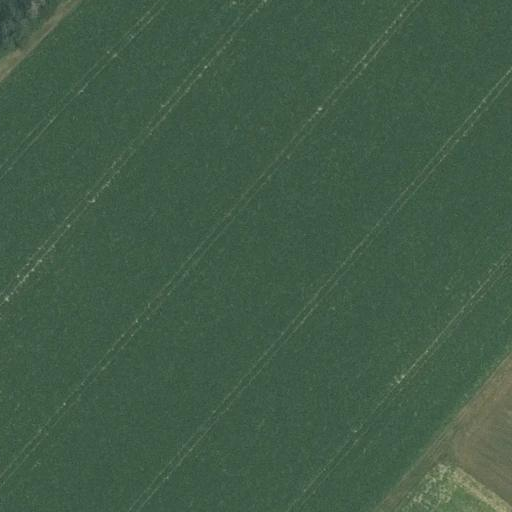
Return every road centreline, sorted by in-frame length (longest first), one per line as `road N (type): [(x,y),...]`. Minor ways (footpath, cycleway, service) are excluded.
road 1 (track): [(511,365),(385,511)]
road 2 (track): [(0,89),(88,0)]
